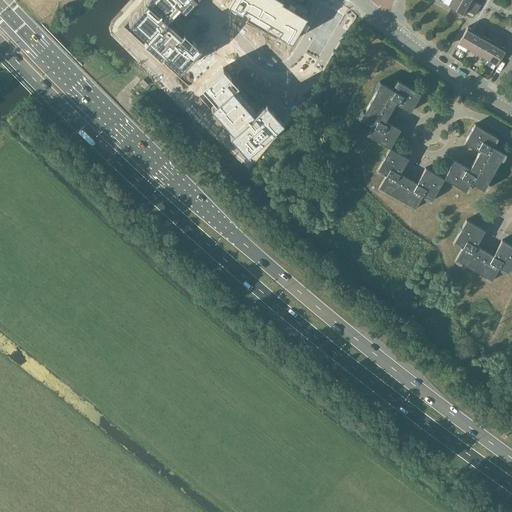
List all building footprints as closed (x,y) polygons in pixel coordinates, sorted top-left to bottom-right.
[(146,3),(124,27),(176,75),(201,48),(184,33),(182,35),(170,25),(193,0),(144,0),(144,1),(146,3)] [(231,0),(229,3),(232,5),(234,6),(243,11),(244,9),(251,13),(247,20),(277,37),(279,33),(292,40),(311,8),(297,0),(231,0)] [(477,10),(459,0),(451,0),(448,6),(464,15),(467,11),(475,15),(477,10)] [(459,0),(477,10),(480,5),(473,1),(473,0),(459,0)] [(482,25),(477,22),(472,30),(468,27),(458,44),(468,49),(482,25)] [(482,25),(468,49),(477,55),(487,38),(482,35),(487,28),(482,25)] [(500,36),(495,33),(491,41),(487,38),(477,55),(487,60),(500,36)] [(500,36),(487,60),(496,66),(506,49),(501,46),(505,39),(500,36)] [(195,92),(195,93),(231,133),(230,134),(247,154),(283,121),(266,102),(260,107),(256,111),(235,88),(238,85),(223,68),(221,70),(196,93),(195,92)] [(368,136),(390,148),(400,130),(385,121),(395,104),(410,112),(420,94),(399,82),(394,91),(381,83),(360,120),(373,127),(368,136)] [(454,160),(444,179),(465,191),(470,182),(483,190),(504,153),(491,146),(496,137),(474,125),(464,143),(479,152),(470,169),(454,160)] [(408,158),(390,148),(377,170),(386,175),(379,188),(415,208),(422,195),(431,200),(444,179),(425,168),(417,184),(399,174),(408,158)] [(455,260),(491,280),(499,267),(508,273),(511,264),(511,246),(502,240),(493,256),(476,246),(484,231),(466,220),(454,242),(462,247),(455,260)]
